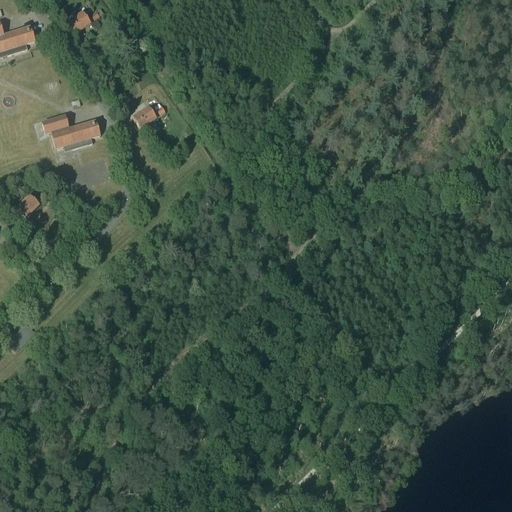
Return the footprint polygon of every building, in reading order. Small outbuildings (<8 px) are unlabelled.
[(95,21),(98,19),(95,14),(86,21),(82,15),(67,26),(74,36),(89,25),(95,21)] [(95,21),(89,25),(94,31),(99,27),(95,21)] [(2,39),(1,37),(2,37),(0,29),(0,54),(4,53),(6,58),(26,51),(26,52),(27,52),(25,47),(34,44),(30,30),(29,30),(29,31),(20,33),(20,34),(12,37),(11,36),(2,39)] [(72,110),(80,108),(78,102),(70,104),(72,110)] [(139,131),(164,114),(161,109),(152,115),(148,110),(132,121),(139,131)] [(67,133),(67,131),(68,131),(64,119),(41,126),(45,138),(52,136),(52,138),(51,138),(50,138),(55,152),(55,151),(70,147),(71,152),(91,145),(91,146),(92,146),(90,141),(99,138),(99,139),(99,138),(95,124),(95,125),(85,127),(86,128),(77,131),(77,130),(67,133)] [(38,207),(46,199),(41,195),(34,202),(29,198),(16,212),(24,221),(38,207)] [(15,355),(33,336),(25,328),(6,346),(15,355)]
